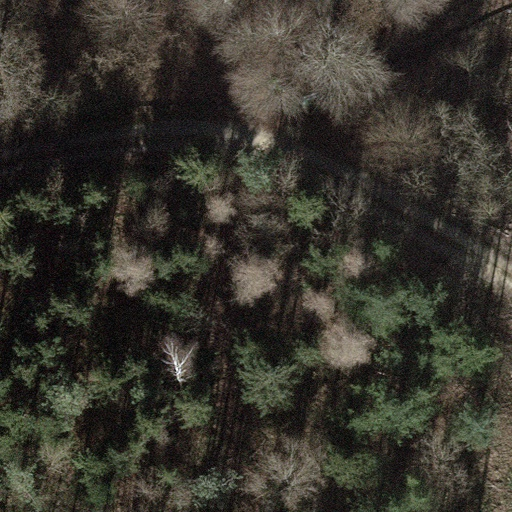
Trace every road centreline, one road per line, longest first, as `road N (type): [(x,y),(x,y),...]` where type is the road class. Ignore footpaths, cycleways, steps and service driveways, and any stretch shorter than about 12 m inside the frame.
road 1 (track): [(511,283),(303,169),(216,142),(150,138),(0,160)]
road 2 (track): [(505,0),(216,142)]
